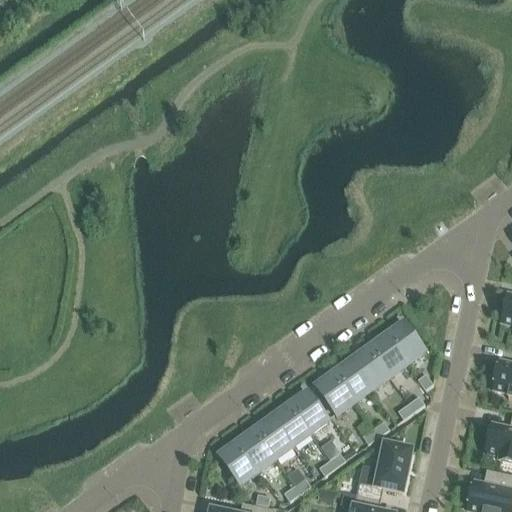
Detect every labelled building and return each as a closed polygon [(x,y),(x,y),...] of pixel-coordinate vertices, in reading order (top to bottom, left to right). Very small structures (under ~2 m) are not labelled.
[(511,298),(508,298),(506,307),(503,319),(504,319),(502,327),(511,329),(511,298)] [(387,340),(408,369),(426,356),(405,327),(387,340)] [(370,353),(390,382),(408,369),(387,340),(370,353)] [(352,365),(373,395),(390,382),(370,353),(352,365)] [(373,395),(352,365),(334,378),(355,407),(373,395)] [(511,367),(500,365),(499,372),(498,372),(495,387),(494,394),(509,398),(508,402),(511,402),(511,367)] [(337,421),(355,407),(334,378),(316,391),(337,421)] [(434,389),(426,378),(418,384),(425,394),(434,389)] [(291,409),(312,439),(329,426),(308,396),(291,409)] [(409,408),(415,416),(425,409),(419,401),(409,408)] [(415,416),(409,408),(398,416),(404,424),(415,416)] [(273,422),(294,451),(312,439),(291,409),(273,422)] [(294,451),(273,422),(256,434),(276,464),(294,451)] [(384,426),(374,433),(379,441),(390,434),(384,426)] [(511,432),(510,432),(493,428),(491,437),(490,437),(488,449),(486,458),(500,461),(499,465),(511,467),(511,432)] [(379,441),(374,433),(363,441),(369,449),(379,441)] [(237,447),(258,477),(276,464),(256,434),(237,447)] [(240,490),(258,477),(237,447),(219,461),(240,490)] [(381,505),(384,493),(402,496),(406,481),(408,470),(411,455),(386,449),(377,490),(360,486),(357,499),(381,505)] [(340,457),(330,465),(336,473),(346,465),(340,457)] [(336,473),(330,465),(319,472),(325,481),(336,473)] [(511,511),(511,480),(503,479),(500,491),(484,488),(474,486),(473,493),(472,493),(469,507),(470,508),(468,511),(511,511)] [(295,490),(301,498),(311,491),(305,482),(295,490)] [(301,498),(295,490),(284,498),(290,506),(301,498)] [(256,508),(268,511),(270,501),(258,498),(256,508)] [(379,511),(381,505),(357,500),(357,499),(356,502),(355,507),(354,511),(346,510),(345,511),(379,511)]
